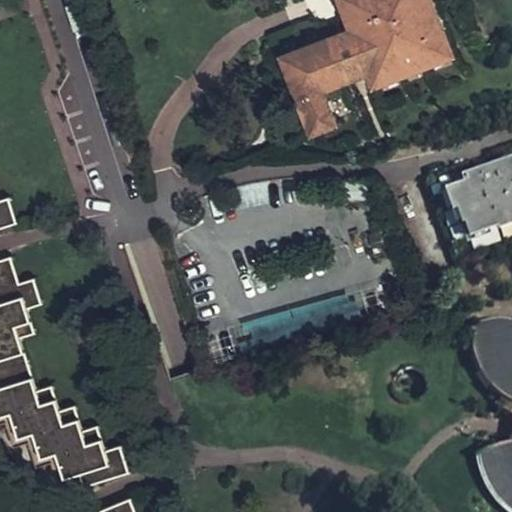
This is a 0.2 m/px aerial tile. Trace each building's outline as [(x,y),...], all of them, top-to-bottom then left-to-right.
[(370,72),(372,77),(449,47),(430,0),(342,0),(353,29),(283,57),(313,133),(337,124),(324,89),(370,72)] [(449,47),(372,77),(375,85),(452,53),(449,47)] [(287,128),(284,125),(279,124),(274,127),(273,132),(275,136),(280,138),(285,137),(288,133),(287,128)] [(511,161),(462,180),(464,187),(445,194),(451,212),(456,210),(461,225),(465,227),(469,237),(498,227),(500,231),(511,225),(511,161)] [(0,210),(5,226),(18,222),(9,197),(0,200),(0,210)] [(159,383),(198,372),(162,247),(124,258),(159,383)] [(12,257),(0,260),(0,264),(7,287),(20,283),(12,257)] [(7,287),(0,264),(0,414),(11,411),(20,437),(35,432),(44,456),(57,452),(64,475),(79,471),(84,486),(118,475),(109,448),(107,450),(93,454),(85,428),(83,430),(72,433),(64,409),(61,410),(48,414),(40,390),(38,391),(26,395),(8,342),(22,336),(13,313),(27,308),(30,307),(22,282),(20,283),(7,287)] [(34,278),(22,282),(30,307),(42,303),(34,278)] [(35,332),(27,308),(13,313),(22,336),(35,332)] [(511,332),(506,330),(493,329),(472,333),(473,350),(479,375),(486,389),(497,406),(499,421),(511,431),(511,460),(488,465),(490,478),(496,492),(507,504),(511,507),(511,332)] [(26,395),(38,391),(22,336),(8,342),(26,395)] [(48,414),(61,410),(53,385),(40,390),(48,414)] [(72,433),(83,430),(75,406),(64,409),(72,433)] [(0,424),(7,422),(14,447),(30,443),(38,467),(53,463),(56,476),(64,475),(57,452),(44,456),(35,432),(20,437),(11,411),(0,414),(0,424)] [(93,454),(107,450),(98,424),(85,428),(93,454)] [(118,475),(129,472),(121,444),(109,448),(118,475)] [(137,511),(132,499),(120,504),(123,511),(137,511)]
